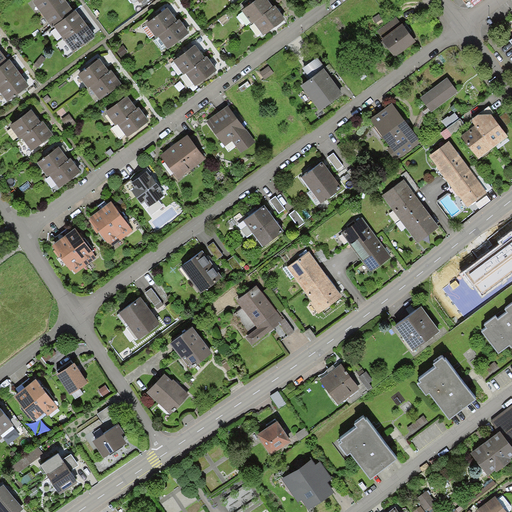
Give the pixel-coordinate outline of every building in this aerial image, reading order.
[(60,0),(36,0),(34,2),(44,13),(60,0)] [(74,10),(66,0),(60,0),(44,13),(54,26),(56,25),(74,10)] [(274,8),(267,0),(260,0),(244,13),(253,24),(255,23),(274,8)] [(285,18),(276,7),(274,8),(255,23),(265,34),(285,18)] [(86,20),(76,9),(74,10),(56,25),(65,36),(86,20)] [(179,22),(170,10),(149,26),(158,38),(160,36),(179,22)] [(96,33),(86,20),(65,36),(75,49),(96,33)] [(190,32),(181,20),(179,22),(160,36),(169,48),(190,32)] [(395,57),(416,42),(403,24),(382,38),(395,57)] [(205,58),(196,46),(175,63),(184,74),(186,73),(205,58)] [(216,68),(207,57),(205,58),(186,73),(196,84),(216,68)] [(0,86),(19,71),(10,59),(8,61),(0,67),(0,86)] [(311,79),(302,85),(321,111),(343,95),(317,59),(304,69),(311,79)] [(109,73),(100,61),(79,77),(88,89),(90,87),(109,73)] [(268,69),(260,75),(264,81),(272,76),(268,69)] [(29,84),(19,71),(0,86),(0,88),(9,100),(29,84)] [(121,83),(111,71),(109,73),(90,87),(100,99),(121,83)] [(458,92),(448,78),(421,99),(431,112),(458,92)] [(137,109),(128,97),(107,113),(116,125),(118,123),(137,109)] [(421,141),(393,103),(372,119),(400,157),(421,141)] [(255,140),(229,106),(207,122),(225,145),(232,140),(240,151),(255,140)] [(148,119),(139,107),(137,109),(118,123),(128,135),(148,119)] [(461,134),(480,159),(509,137),(486,107),(471,119),(475,124),(461,134)] [(41,122),(32,111),(11,127),(20,139),(41,122)] [(53,133),(43,121),(23,137),(32,149),(53,133)] [(188,135),(161,155),(179,179),(206,158),(188,135)] [(470,166),(452,141),(430,157),(449,182),(470,166)] [(69,160),(60,148),(39,164),(48,176),(50,175),(69,160)] [(343,164),(334,153),(328,157),(337,169),(343,164)] [(80,170),(71,158),(69,160),(50,175),(60,186),(80,170)] [(333,174),(323,161),(302,175),(312,189),(333,174)] [(366,175),(357,163),(351,168),(360,180),(366,175)] [(470,166),(449,182),(466,206),(488,190),(470,166)] [(165,195),(147,171),(130,184),(148,208),(165,195)] [(342,187),(333,174),(312,189),(321,202),(342,187)] [(423,204),(404,179),(383,195),(401,220),(423,204)] [(285,208),(276,196),(270,201),(279,213),(285,208)] [(103,209),(123,236),(133,228),(113,201),(103,209)] [(423,204),(401,220),(419,244),(440,228),(423,204)] [(274,218),(265,205),(244,219),(253,233),(274,218)] [(93,216),(113,243),(123,236),(103,209),(93,216)] [(305,222),(295,210),(289,215),(299,227),(305,222)] [(378,235),(363,215),(341,231),(356,251),(378,235)] [(283,231),(274,218),(253,233),(262,246),(283,231)] [(66,236),(86,262),(97,255),(77,228),(66,236)] [(378,235),(356,251),(371,273),(393,257),(378,235)] [(57,243),(76,270),(86,262),(66,236),(57,243)] [(223,255),(214,243),(208,248),(217,260),(223,255)] [(213,265),(203,251),(182,266),(192,280),(213,265)] [(326,273),(311,252),(289,268),(304,289),(326,273)] [(243,268),(233,256),(228,261),(237,273),(243,268)] [(222,278),(213,265),(192,280),(201,292),(222,278)] [(326,273),(304,289),(319,310),(341,294),(326,273)] [(284,321),(258,286),(238,301),(258,328),(247,337),(253,344),(284,321)] [(160,302),(151,290),(145,295),(154,307),(160,302)] [(151,312),(141,298),(120,313),(130,326),(151,312)] [(179,317),(170,305),(164,310),(173,321),(179,317)] [(399,324),(415,348),(441,330),(425,306),(399,324)] [(511,311),(485,332),(500,352),(511,343),(511,311)] [(160,325),(151,312),(130,326),(139,339),(160,325)] [(194,327),(171,344),(190,369),(213,353),(194,327)] [(59,373),(72,394),(90,383),(77,362),(59,373)] [(321,375),(340,403),(358,390),(339,362),(321,375)] [(423,381),(451,418),(476,399),(448,362),(423,381)] [(494,365),(486,371),(489,375),(497,369),(494,365)] [(166,373),(147,392),(171,415),(189,395),(166,373)] [(37,380),(26,388),(47,414),(57,405),(37,380)] [(47,414),(26,388),(15,397),(36,423),(47,414)] [(0,431),(3,434),(16,424),(0,404),(0,431)] [(97,414),(102,421),(114,412),(109,405),(97,414)] [(511,406),(492,420),(507,442),(511,438),(511,406)] [(278,420),(259,433),(271,452),(291,440),(278,420)] [(345,439),(373,477),(398,458),(369,420),(345,439)] [(421,420),(408,430),(411,434),(424,424),(421,420)] [(118,423),(96,437),(106,452),(125,440),(119,432),(123,430),(118,423)] [(474,451),(489,473),(511,456),(511,448),(507,442),(500,432),(474,451)] [(287,474),(308,504),(330,488),(309,458),(287,474)] [(47,470),(61,492),(78,482),(63,459),(47,470)] [(19,511),(23,509),(2,483),(0,484),(0,511),(19,511)] [(426,511),(434,506),(426,495),(417,501),(425,511),(426,511)] [(508,511),(497,498),(479,511),(508,511)]
